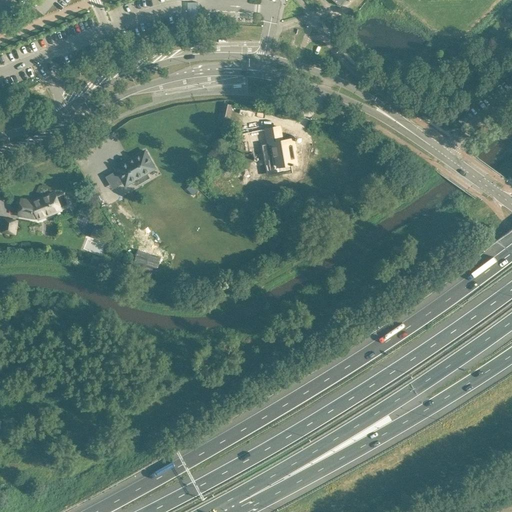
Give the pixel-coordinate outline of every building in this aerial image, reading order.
[(458,120),(462,124),(468,119),(465,115),(458,120)] [(266,129),(246,133),(249,148),(259,146),(258,142),(265,141),(270,168),(277,166),(279,174),(291,172),(291,174),(292,174),(291,165),(293,165),(293,164),(296,163),(292,139),(282,141),(279,127),(266,129)] [(115,168),(125,185),(155,168),(145,151),(115,168)] [(21,202),(19,215),(34,217),(37,216),(38,218),(53,213),(52,210),(59,207),(60,209),(69,205),(67,199),(68,198),(67,194),(65,194),(64,192),(55,196),(55,194),(54,193),(38,199),(39,202),(33,204),(21,202)] [(285,206),(274,223),(284,230),(285,229),(291,233),(301,217),(295,213),(295,212),(285,206)] [(5,217),(3,229),(15,231),(17,219),(5,217)] [(272,240),(267,245),(273,250),(278,245),(272,240)] [(127,261),(122,259),(119,266),(124,268),(127,261)] [(132,259),(126,278),(142,283),(148,264),(132,259)]
